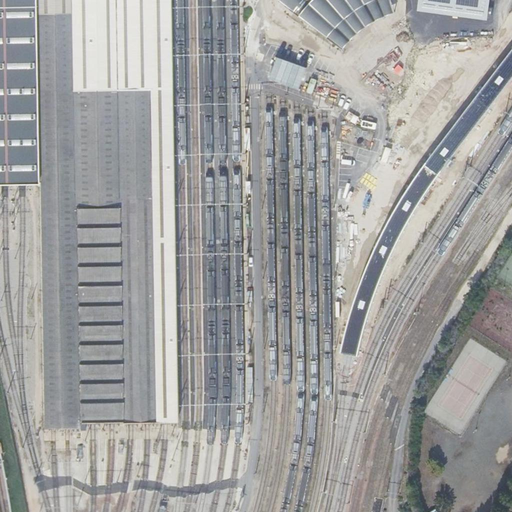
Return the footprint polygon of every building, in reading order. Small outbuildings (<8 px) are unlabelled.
[(0,0),(0,183),(39,183),(35,0),(0,0)] [(177,424),(173,0),(40,0),(44,428),(55,428),(70,428),(79,428),(79,425),(95,425),(113,425),(134,424),(151,424),(168,424),(177,424)] [(395,13),(391,0),(280,0),(279,1),(342,48),(351,39),(359,32),(368,26),(377,20),(387,16),(395,13)] [(341,137),(371,146),(376,131),(345,121),(341,137)] [(381,185),(376,202),(388,206),(394,189),(381,185)]
